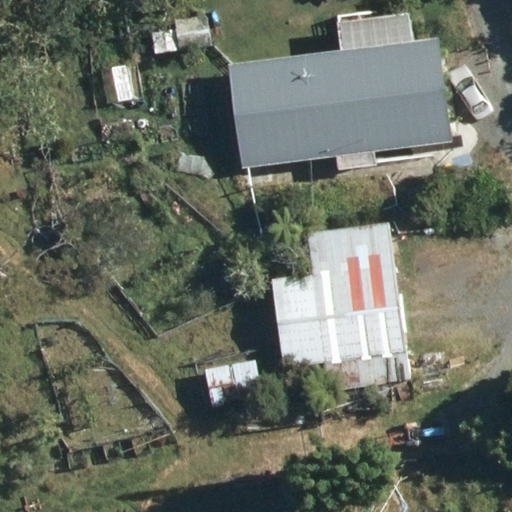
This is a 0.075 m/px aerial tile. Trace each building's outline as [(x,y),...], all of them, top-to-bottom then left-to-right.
[(197,26),(157,31),(160,52),(199,47),(197,26)] [(347,155),(350,167),(388,163),(386,151),(465,140),(453,34),(242,60),(253,165),(347,155)] [(399,221),(316,230),(323,283),(280,288),(288,367),(326,362),(329,388),(416,378),(399,221)] [(0,284),(0,315),(43,313),(41,282),(0,284)] [(213,369),(220,404),(269,395),(262,361),(213,369)]
